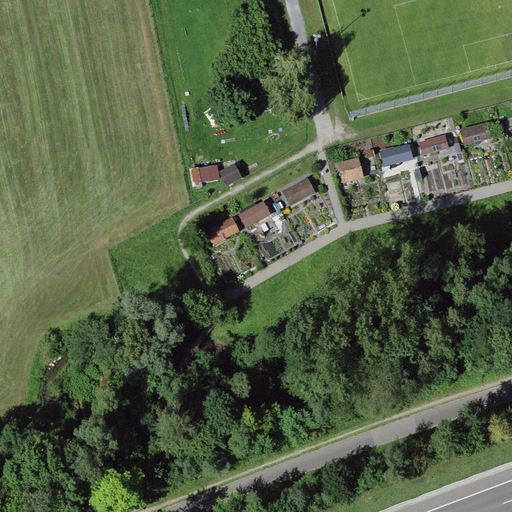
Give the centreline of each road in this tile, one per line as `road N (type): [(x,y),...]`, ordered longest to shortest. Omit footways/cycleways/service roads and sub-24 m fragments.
road 1 (track): [(182,232),(186,252),(219,300),(347,227),(511,185)]
road 2 (unknown): [(511,382),(146,511)]
road 3 (unclassified): [(183,511),(511,392)]
road 4 (track): [(182,232),(198,212),(325,140),(320,70),(299,0)]
